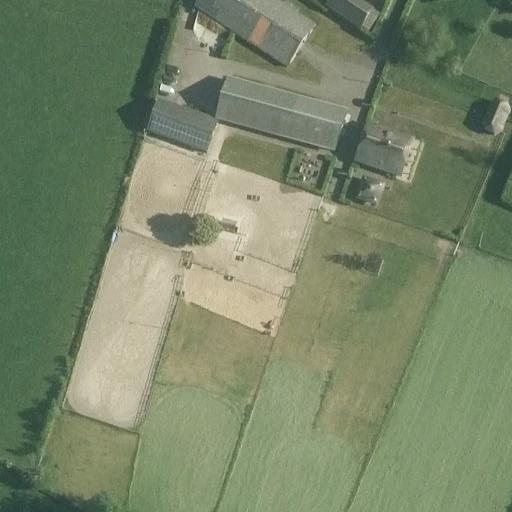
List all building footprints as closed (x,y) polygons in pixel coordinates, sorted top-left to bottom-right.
[(202,0),(196,9),(287,69),(315,27),(274,0),(202,0)] [(327,8),(361,32),(375,12),(358,0),(323,0),(322,2),(328,6),(327,8)] [(349,112),(228,79),(216,121),(160,101),(147,133),(207,155),(219,123),(334,153),(349,112)] [(483,133),(494,138),(501,135),(503,130),(502,129),(507,117),(508,118),(510,113),(507,106),(496,101),(489,104),(487,109),(488,110),(483,122),(482,121),(480,126),(483,133)] [(357,162),(400,176),(411,143),(368,129),(357,162)] [(227,222),(228,210),(214,209),(214,221),(227,222)]
